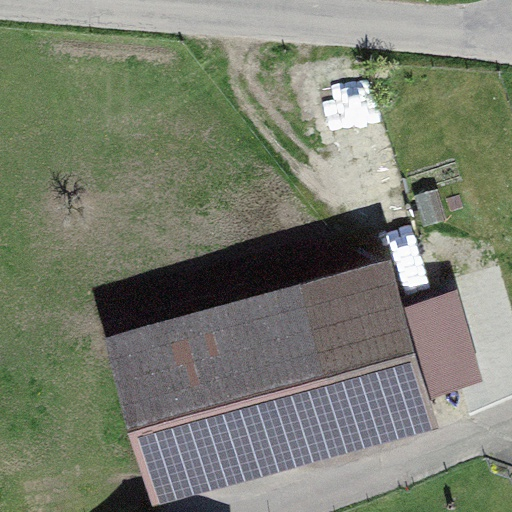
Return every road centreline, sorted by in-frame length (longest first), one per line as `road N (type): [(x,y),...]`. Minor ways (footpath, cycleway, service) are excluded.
road 1 (tertiary): [(501,41),(27,0)]
road 2 (residential): [(511,416),(273,511)]
